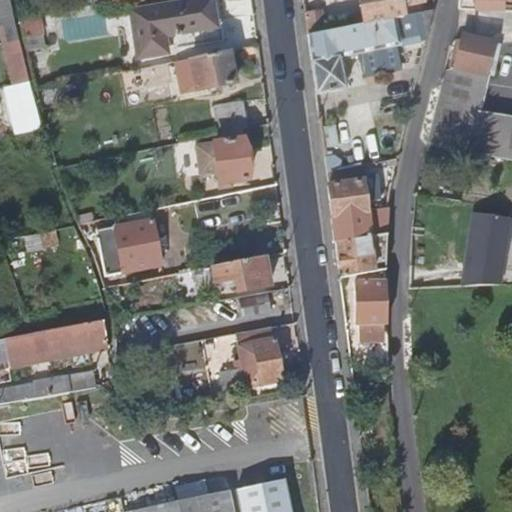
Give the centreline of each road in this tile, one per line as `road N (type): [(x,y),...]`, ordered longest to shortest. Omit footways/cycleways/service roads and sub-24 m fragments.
road 1 (residential): [(414,511),(399,395),(396,213),(442,0)]
road 2 (residential): [(275,0),(342,511)]
